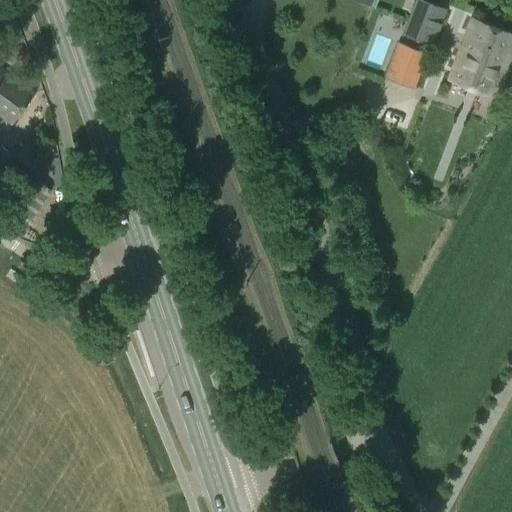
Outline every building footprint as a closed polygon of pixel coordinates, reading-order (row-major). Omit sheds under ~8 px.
[(377,0),(351,0),(374,8),(377,0)] [(414,0),(404,29),(434,40),(446,9),(422,0),(414,0)] [(511,53),(511,33),(470,18),(448,80),(496,97),(511,53)] [(415,82),(428,49),(400,38),(388,72),(415,82)] [(35,93),(0,66),(0,116),(11,125),(35,93)] [(55,143),(36,129),(16,155),(35,170),(55,143)] [(51,190),(12,162),(0,179),(0,206),(26,226),(51,190)]
